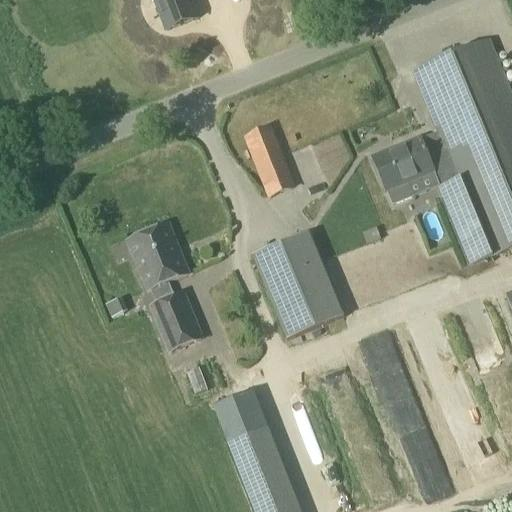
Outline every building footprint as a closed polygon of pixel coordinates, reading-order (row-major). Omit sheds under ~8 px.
[(153,0),(166,33),(197,21),(189,0),(153,0)] [(371,159),(385,194),(391,208),(413,199),(408,185),(431,176),(437,190),(435,191),(466,271),(511,251),(511,95),(490,41),(412,74),(436,134),(419,141),(419,140),(371,159)] [(270,131),(245,140),(256,166),(280,157),(270,131)] [(126,244),(147,293),(186,276),(165,227),(126,244)] [(374,231),(366,234),(369,243),(378,241),(374,231)] [(285,343),(343,319),(308,235),(250,259),(285,343)] [(203,342),(183,294),(147,309),(167,357),(203,342)] [(346,407),(338,411),(346,428),(351,425),(358,440),(380,429),(349,364),(330,373),(346,407)] [(205,372),(191,376),(199,401),(213,397),(205,372)] [(228,405),(235,424),(261,415),(254,396),(228,405)] [(402,418),(413,454),(441,446),(430,410),(402,418)] [(297,511),(266,432),(227,447),(252,511),(297,511)] [(403,511),(408,510),(380,438),(356,447),(380,511),(403,511)]
